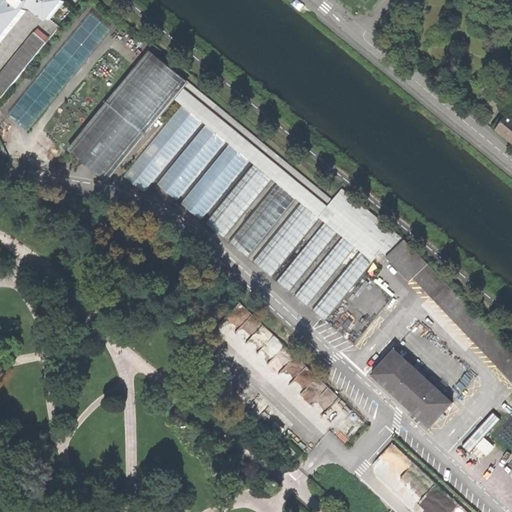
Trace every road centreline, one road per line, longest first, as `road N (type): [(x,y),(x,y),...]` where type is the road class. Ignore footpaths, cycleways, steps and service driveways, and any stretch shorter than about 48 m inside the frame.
road 1 (unclassified): [(498,511),(191,233),(132,204),(0,174)]
road 2 (unclassified): [(317,0),(511,161)]
